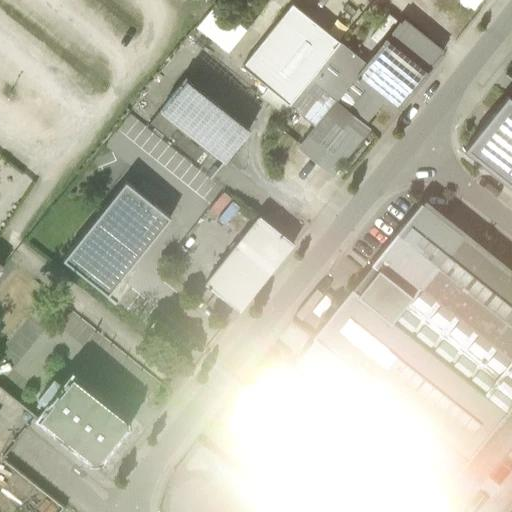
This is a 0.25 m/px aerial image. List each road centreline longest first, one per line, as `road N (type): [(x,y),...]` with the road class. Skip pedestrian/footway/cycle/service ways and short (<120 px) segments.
road 1 (unclassified): [(401,151),(122,511)]
road 2 (unclassified): [(511,14),(401,151)]
road 3 (unclassified): [(511,236),(401,151)]
